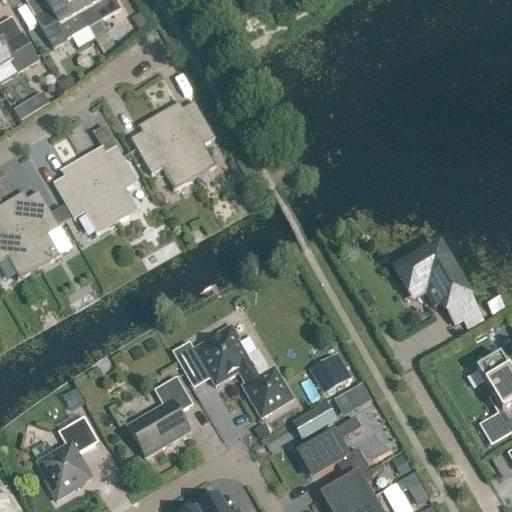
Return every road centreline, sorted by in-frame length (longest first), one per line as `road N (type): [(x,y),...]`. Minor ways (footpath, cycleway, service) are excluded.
road 1 (residential): [(0,154),(180,41)]
road 2 (residential): [(145,511),(237,456),(271,511)]
